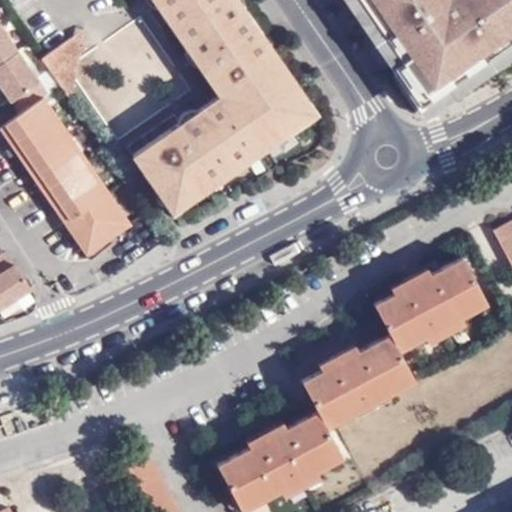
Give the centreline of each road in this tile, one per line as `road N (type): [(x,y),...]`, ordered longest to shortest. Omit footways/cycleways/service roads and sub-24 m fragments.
road 1 (residential): [(0,452),(235,362),(333,304),(371,256),(511,180)]
road 2 (residential): [(0,353),(270,238),(404,149)]
road 3 (residential): [(404,149),(297,0)]
road 4 (residential): [(404,149),(440,144),(511,101)]
